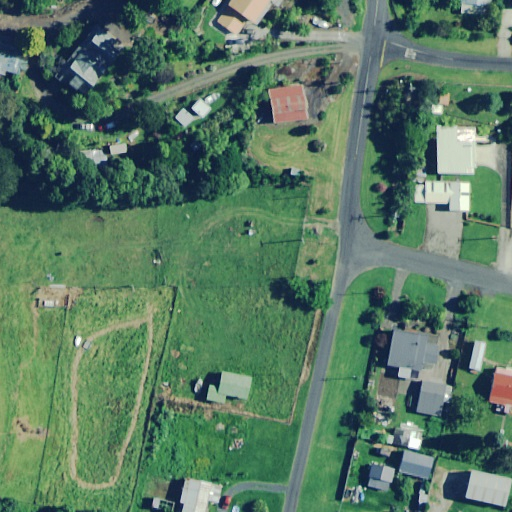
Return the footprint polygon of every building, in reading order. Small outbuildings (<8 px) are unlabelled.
[(270,0),(229,0),(215,21),(235,35),(246,19),(253,24),(270,0)] [(115,40),(95,24),(55,74),(82,96),(119,50),(112,44),(115,40)] [(19,42),(0,34),(0,73),(6,76),(19,42)] [(306,119),(302,85),(258,90),(260,106),(269,105),(271,123),(306,119)] [(209,108),(199,99),(191,107),(200,117),(209,108)] [(192,118),(183,108),(174,116),(183,126),(192,118)] [(456,125),(436,125),(434,172),(473,173),(474,126),(456,125)] [(468,182),(424,181),(424,202),(448,203),(447,210),(467,210),(468,182)] [(425,335),(391,330),(385,365),(398,367),(397,376),(417,379),(419,362),(434,365),(438,344),(424,342),(425,335)] [(484,343),(474,340),(468,367),(478,370),(484,343)] [(511,370),(503,369),(494,367),(487,401),(497,403),(496,411),(511,413),(511,370)] [(249,377),(220,371),(217,386),(207,384),(204,399),(222,403),(224,394),(245,399),(249,377)] [(397,375),(380,372),(373,409),(390,413),(397,375)] [(447,377),(422,372),(415,412),(440,416),(447,377)] [(420,430),(408,428),(407,436),(364,429),(362,439),(417,448),(420,430)] [(432,457),(402,451),(398,471),(427,477),(432,457)] [(219,457),(201,454),(200,463),(218,465),(219,457)] [(391,470),(371,464),(365,485),(385,491),(391,470)] [(509,479),(469,470),(463,497),(503,506),(509,479)] [(178,501),(182,502),(179,511),(202,511),(206,499),(215,502),(219,486),(183,478),(178,501)]
